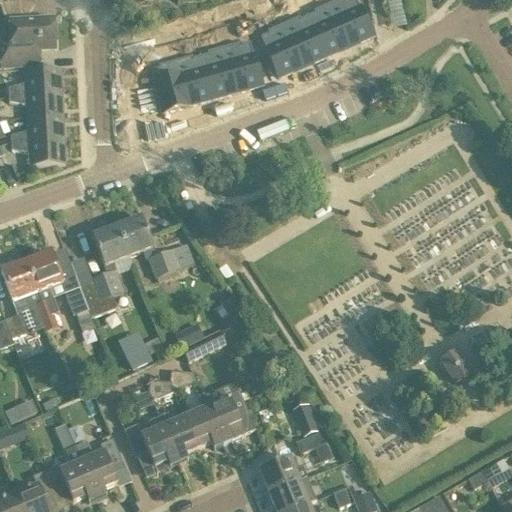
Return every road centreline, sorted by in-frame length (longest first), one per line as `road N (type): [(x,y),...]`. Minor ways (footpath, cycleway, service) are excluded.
road 1 (residential): [(464,12),(328,94),(105,175)]
road 2 (residential): [(95,0),(105,175)]
